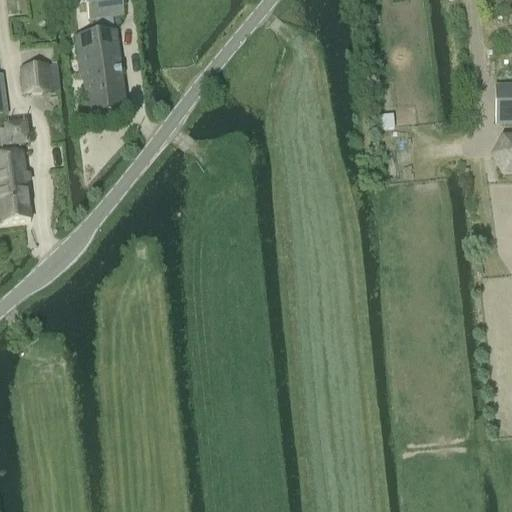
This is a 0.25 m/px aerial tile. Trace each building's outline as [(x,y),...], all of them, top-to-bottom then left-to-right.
[(125,110),(113,33),(112,21),(122,19),(119,0),(84,0),(87,24),(90,24),(91,37),(78,38),(81,57),(77,58),(79,75),(84,74),(90,115),(125,110)] [(57,67),(46,68),(19,70),(22,97),(51,95),(51,94),(60,93),(57,67)] [(496,123),(511,122),(511,89),(495,90),(496,123)] [(0,157),(0,224),(30,221),(22,155),(20,155),(19,146),(28,145),(24,123),(4,126),(5,132),(0,132),(0,150),(1,158),(0,157)] [(492,159),(503,177),(511,176),(511,139),(502,140),(492,159)]
